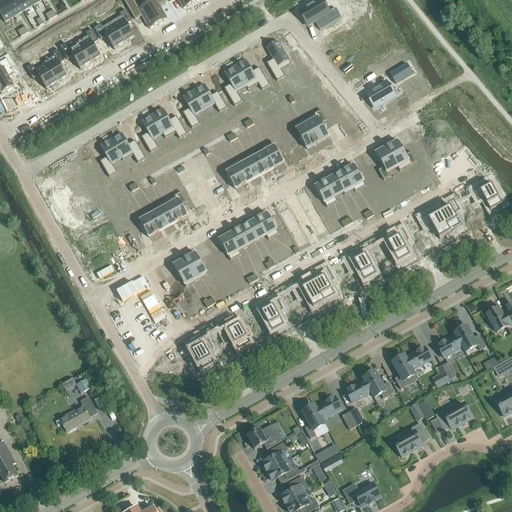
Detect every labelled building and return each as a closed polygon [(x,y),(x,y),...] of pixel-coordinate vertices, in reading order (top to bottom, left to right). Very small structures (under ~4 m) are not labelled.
[(16,0),(6,0),(5,1),(15,18),(24,12),(16,0)] [(29,0),(16,0),(24,12),(33,7),(29,0)] [(133,0),(126,0),(124,2),(135,20),(142,16),(149,29),(158,24),(145,2),(138,7),(133,0)] [(149,0),(145,2),(158,24),(167,19),(159,6),(166,2),(164,0),(149,0)] [(168,0),(169,0),(177,0),(183,9),(192,4),(189,0),(168,0)] [(321,0),(300,13),(308,26),(315,22),(320,31),(342,18),(336,9),(329,13),(321,0)] [(5,1),(0,3),(0,14),(5,23),(15,18),(5,1)] [(122,17),(112,23),(124,44),(135,38),(127,25),(132,21),(126,11),(120,14),(122,17)] [(100,26),(94,29),(101,40),(106,37),(114,50),(124,44),(112,23),(102,28),(100,26)] [(88,37),(78,43),(91,64),(101,58),(93,45),(99,41),(92,31),(86,34),(88,37)] [(274,60),(267,64),(277,82),(285,77),(281,71),(292,65),(278,42),(267,49),(274,60)] [(66,44),(60,47),(67,60),(73,57),(80,70),(91,64),(78,43),(68,48),(66,44)] [(54,57),(44,62),(57,84),(67,78),(59,65),(65,61),(59,50),(52,54),(54,57)] [(0,93),(0,94),(1,94),(2,95),(7,92),(8,94),(15,90),(14,88),(8,77),(15,73),(7,60),(0,63),(0,93)] [(246,61),(235,67),(247,88),(247,89),(248,91),(258,85),(262,91),(270,86),(259,68),(253,72),(246,61)] [(33,66),(27,69),(33,80),(39,77),(47,90),(57,84),(44,62),(44,63),(45,65),(36,71),(33,66)] [(407,65),(390,75),(396,85),(413,75),(407,65)] [(231,85),(224,89),(235,107),(242,103),(238,94),(247,89),(247,88),(235,67),(224,74),(231,85)] [(387,83),(366,95),(375,109),(395,97),(387,83)] [(204,85),(194,92),(205,111),(215,105),(220,113),(227,109),(218,93),(211,97),(204,85)] [(190,110),(183,114),(192,129),(200,125),(195,116),(205,111),(194,92),(183,98),(190,110)] [(163,110),(152,116),(163,135),(165,139),(176,133),(180,140),(187,135),(177,117),(170,121),(163,110)] [(321,111),(305,120),(318,144),(329,138),(322,124),(327,121),(321,111)] [(148,134),(141,138),(151,154),(159,149),(154,141),(163,135),(152,116),(141,122),(148,134)] [(305,120),(294,126),(307,150),(318,144),(305,120)] [(122,134),(111,140),(122,159),(122,160),(123,162),(133,156),(138,164),(146,159),(135,141),(128,145),(122,134)] [(107,158),(100,162),(110,178),(117,174),(112,165),(122,160),(122,159),(111,140),(100,147),(107,158)] [(398,141),(387,148),(398,168),(400,172),(417,163),(411,153),(406,156),(398,141)] [(272,142),(262,148),(264,152),(265,152),(274,169),(284,164),(272,142)] [(387,148),(376,154),(384,168),(378,171),(384,181),(390,178),(388,173),(398,168),(387,148)] [(256,157),(255,157),(265,174),(274,169),(265,152),(264,152),(256,157)] [(253,153),(243,158),(255,179),(265,174),(255,157),(256,157),(253,153)] [(243,158),(234,164),(246,185),(255,179),(243,158)] [(234,164),(224,169),(236,190),(246,185),(234,164)] [(354,166),(344,171),(355,190),(354,190),(355,192),(366,187),(354,166)] [(344,171),(335,176),(345,195),(354,190),(355,190),(344,171)] [(335,176),(325,182),(335,198),(344,193),(345,196),(345,195),(335,176)] [(489,181),(472,191),(478,202),(484,198),(491,211),(502,205),(489,181)] [(325,182),(315,187),(327,208),(337,202),(335,198),(325,182)] [(166,201),(166,202),(168,206),(169,205),(178,222),(188,217),(182,206),(187,203),(181,193),(166,201)] [(438,209),(437,209),(450,233),(451,233),(451,232),(461,226),(454,214),(460,211),(454,200),(447,204),(450,208),(440,213),(438,209)] [(159,210),(159,211),(168,228),(178,222),(169,205),(168,206),(159,210)] [(149,214),(159,233),(168,228),(159,211),(159,210),(158,208),(158,209),(149,214)] [(437,209),(420,218),(427,229),(432,226),(440,240),(450,233),(437,209)] [(147,212),(137,217),(149,238),(159,233),(149,214),(148,212),(147,212)] [(267,214),(258,219),(267,236),(266,236),(269,241),(279,235),(267,214)] [(258,219),(248,225),(257,241),(266,236),(267,236),(258,219)] [(248,225),(238,230),(248,247),(257,241),(248,225)] [(403,229),(385,239),(399,262),(410,256),(403,243),(408,240),(403,229)] [(238,230),(229,235),(238,252),(239,252),(248,247),(238,230)] [(229,235),(219,240),(231,262),(241,256),(239,252),(238,252),(229,235)] [(196,254),(185,260),(197,282),(208,276),(196,254)] [(352,257),(346,261),(352,272),(358,268),(365,281),(376,275),(366,255),(355,261),(352,257)] [(185,260),(174,266),(186,288),(197,282),(185,260)] [(321,274),(311,279),(325,303),(325,302),(335,296),(328,284),(334,280),(327,268),(320,271),(321,274)] [(252,277),(247,280),(250,285),(255,282),(252,277)] [(311,279),(295,288),(300,299),(306,296),(314,309),(325,303),(311,279)] [(213,299),(208,302),(211,307),(216,304),(213,299)] [(277,299),(260,309),(273,332),(284,326),(277,313),(283,310),(277,299)] [(511,325),(511,320),(506,310),(501,313),(499,309),(487,316),(490,322),(489,323),(494,331),(495,330),(497,334),(509,327),(511,325)] [(237,321),(220,331),(226,341),(232,338),(239,351),(250,345),(237,321)] [(455,334),(456,337),(463,348),(466,353),(477,347),(480,351),(486,348),(479,336),(473,339),(467,327),(455,334)] [(463,348),(456,337),(437,347),(443,359),(463,348)] [(192,352),(188,354),(195,366),(198,364),(199,366),(200,365),(203,371),(214,365),(207,352),(213,349),(207,338),(190,348),(192,352)] [(425,349),(406,359),(413,371),(431,361),(425,349)] [(418,381),(413,371),(406,359),(405,357),(393,363),(400,377),(395,380),(401,390),(418,381)] [(494,359),(489,362),(492,368),(497,365),(494,359)] [(449,364),(442,368),(445,374),(449,381),(456,378),(449,364)] [(364,379),(365,382),(372,394),(378,391),(383,400),(394,394),(388,383),(383,386),(375,373),(364,379)] [(450,383),(449,381),(445,374),(433,381),(438,390),(450,383)] [(91,389),(86,380),(76,385),(81,394),(91,389)] [(372,394),(365,382),(346,393),(353,405),(372,394)] [(511,390),(506,393),(509,397),(497,404),(505,418),(511,414),(511,390)] [(62,425),(67,433),(77,428),(77,427),(91,419),(90,419),(98,415),(88,398),(81,402),(83,407),(60,420),(60,421),(56,423),(58,427),(62,425)] [(336,399),(317,410),(323,422),(342,411),(336,399)] [(413,416),(421,412),(417,404),(409,409),(413,416)] [(472,420),(464,405),(452,412),(450,408),(436,416),(444,431),(450,428),(452,431),(458,428),(462,426),(462,425),(472,420)] [(326,427),(323,422),(317,410),(315,407),(303,414),(311,428),(306,430),(312,441),(317,438),(315,434),(326,427)] [(424,414),(428,422),(434,419),(429,411),(424,414)] [(350,431),(358,427),(357,426),(354,419),(350,413),(342,417),(350,431)] [(359,416),(354,419),(357,426),(363,423),(359,416)] [(421,444),(429,440),(420,425),(404,434),(406,438),(394,444),(402,459),(413,453),(417,451),(417,450),(423,447),(421,444)] [(260,432),(248,438),(255,450),(264,445),(267,451),(281,443),(272,426),(260,432)] [(301,433),(298,428),(293,430),(296,436),(301,433)] [(308,444),(302,433),(296,436),(302,447),(308,444)] [(0,475),(5,484),(18,476),(13,466),(16,465),(3,442),(0,443),(0,475)] [(263,464),(268,473),(287,462),(283,455),(288,452),(284,444),(264,455),(268,461),(263,464)] [(330,450),(334,457),(340,454),(336,446),(330,450)] [(321,454),(316,457),(320,465),(326,462),(321,454)] [(291,470),(287,462),(268,473),(273,482),(278,479),(281,486),(305,472),(304,469),(299,472),(296,467),(291,470)] [(328,463),(321,466),(325,473),(331,469),(328,463)] [(323,474),(319,467),(313,470),(317,477),(323,474)] [(286,506),(306,495),(301,488),(307,485),(302,477),(283,488),(286,494),(281,497),(286,506)] [(330,483),(324,486),(330,498),(336,495),(330,483)] [(355,486),(343,492),(350,505),(357,501),(361,508),(368,504),(369,506),(374,503),(373,501),(380,497),(373,484),(359,493),(355,486)] [(310,503),(306,495),(286,506),(289,511),(312,511),(319,508),(315,500),(310,503)] [(342,506),(338,500),(332,503),(335,510),(342,506)]
